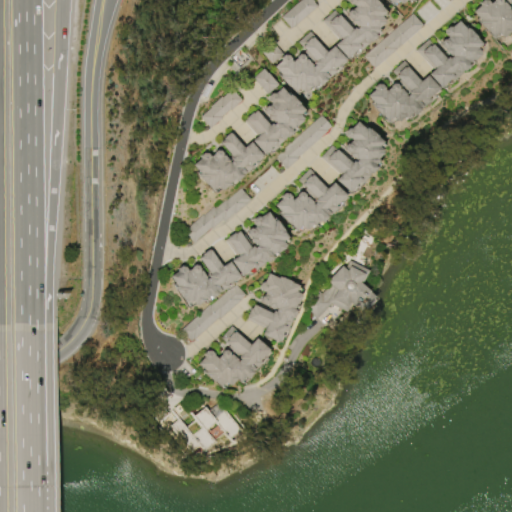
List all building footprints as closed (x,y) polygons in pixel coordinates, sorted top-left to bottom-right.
[(298,0),(280,17),(291,29),(316,5),(311,0),(298,0)] [(353,6),(352,5),(351,5),(348,2),(348,0),(374,0),(379,5),(379,6),(379,7),(383,12),(379,16),(381,20),(382,20),(381,21),(382,22),(375,28),(377,29),(372,34),(374,36),(367,42),(366,41),(364,43),(365,44),(357,51),(355,48),(344,58),(333,45),(338,40),(322,21),(334,10),(341,19),(343,17),(353,29),(357,26),(356,26),(355,27),(350,21),(351,20),(349,18),(348,19),(345,16),(346,12),(348,10),(352,10),(351,9),(354,7),(353,6)] [(511,0),(511,26),(509,29),(510,31),(503,37),(502,36),(501,37),(497,32),(492,37),(489,35),(490,34),(488,31),(487,32),(480,24),(480,23),(479,21),(480,20),(472,12),(480,5),(480,2),(483,0),(487,0),(490,3),(493,0),(502,0),(501,1),(502,2),(503,1),(504,2),(509,8),(508,9),(509,10),(511,8),(506,2),(504,0),(511,0)] [(374,68),(422,25),(411,13),(363,57),(374,68)] [(439,88),(427,74),(433,69),(416,50),(427,40),(435,49),(437,46),(445,55),(447,54),(439,46),(438,44),(439,41),(440,39),(445,36),(443,33),(443,29),(447,26),(450,27),(456,21),(463,29),(465,27),(479,43),(474,48),(478,52),(477,53),(478,54),(470,60),(469,59),(465,63),(467,66),(451,80),(450,78),(439,88)] [(331,46),(342,59),(332,68),(334,71),(326,78),(325,77),(323,79),(324,80),(318,85),(316,83),(311,88),(310,86),(303,92),(302,91),(301,92),(297,88),(292,92),(287,86),(286,87),(280,78),(278,76),(279,75),(273,67),(280,61),(280,58),(283,55),(287,55),(290,58),(289,59),(291,62),(295,58),(294,57),(296,56),(298,54),(301,55),(303,57),(302,58),(304,60),(306,59),(311,65),(310,66),(311,67),(314,65),(303,52),(304,51),(297,43),(309,32),(325,51),(331,46)] [(426,75),(437,88),(426,98),(429,100),(420,108),(419,107),(418,108),(419,109),(413,114),(410,112),(405,117),(404,115),(397,121),(397,120),(396,121),(392,117),(387,121),(382,115),(381,116),(374,108),(374,107),(373,105),(374,104),(367,96),(374,90),(374,86),(378,84),(381,84),(384,87),(383,88),(385,91),(389,85),(392,83),(396,84),(398,86),(397,87),(399,89),(400,88),(405,94),(404,95),(405,96),(408,94),(397,82),(399,81),(391,72),(404,61),(420,80),(426,75)] [(249,78),(264,94),(275,84),(260,68),(249,78)] [(260,154),(248,141),(254,136),(241,121),(243,119),(242,118),(248,113),(249,113),(253,110),(257,115),(258,113),(268,124),(268,123),(269,124),(272,123),(271,121),(270,122),(265,117),(266,116),(264,113),(263,114),(261,112),(261,108),(264,106),(267,106),(266,105),(268,103),(265,100),(266,96),(269,93),(272,93),(278,87),(286,95),(287,94),(289,96),(296,104),(301,110),(296,114),(300,118),(299,119),(300,120),(293,127),(292,125),(287,130),(289,132),(283,138),(282,137),(274,145),(272,143),(260,154)] [(195,116),(206,128),(238,100),(227,88),(195,116)] [(331,126),(320,115),(274,157),(285,169),(331,126)] [(347,192),(334,180),(339,175),(320,157),(331,145),(340,154),(342,149),(342,146),(342,144),(344,143),(348,143),(351,140),(349,138),(348,139),(344,135),(344,131),(347,128),(350,128),(356,122),(364,129),(366,127),(381,141),(377,147),(381,151),(374,158),(376,160),(372,165),(374,168),(358,185),(356,183),(347,192)] [(246,141),(258,155),(247,164),(249,166),(240,174),(240,173),(238,175),(239,175),(232,181),(230,179),(226,182),(227,184),(220,190),(219,189),(218,190),(214,185),(209,190),(204,184),(203,185),(196,177),(197,176),(196,175),(197,173),(189,165),(197,158),(197,155),(200,153),(204,153),(207,156),(210,153),(209,152),(212,150),(216,150),(218,152),(217,153),(219,156),(220,155),(226,161),(225,162),(226,163),(226,158),(228,157),(215,143),(219,139),(218,138),(225,132),(226,133),(228,131),(241,146),(246,141)] [(330,183),(342,195),(332,205),(335,207),(326,216),(325,214),(324,216),(325,217),(319,222),(316,220),(312,225),(310,223),(304,229),(303,229),(302,230),(298,225),(293,230),(287,225),(280,217),(281,216),(279,215),(280,214),(273,206),(280,199),(279,196),(282,193),(287,194),(289,196),(288,197),(289,199),(291,200),(295,195),(294,195),(297,192),(300,192),(303,194),(302,195),(305,198),(305,197),(310,202),(310,203),(311,204),(313,202),(302,191),(304,189),(296,181),(308,169),(321,183),(320,184),(324,189),(330,183)] [(193,244),(248,199),(238,186),(183,232),(193,244)] [(239,275),(229,260),(234,257),(224,241),(227,239),(226,237),(233,233),(234,234),(237,231),(240,236),(243,234),(252,248),(255,246),(254,245),(253,245),(248,239),(250,238),(248,235),(247,236),(245,233),(246,230),(249,228),(252,229),(252,228),(254,226),(251,223),(252,218),(256,216),(259,217),(266,212),(272,221),(274,220),(276,222),(282,231),(281,231),(285,238),(280,241),(283,246),(282,246),(282,248),(274,253),(273,252),(269,255),(271,258),(264,262),(263,262),(260,264),(252,270),(250,267),(239,275)] [(193,264),(196,265),(198,268),(197,269),(198,271),(200,271),(204,277),(202,278),(204,279),(206,278),(205,276),(207,274),(197,258),(201,255),(200,254),(207,249),(208,250),(210,249),(221,265),(227,261),(236,275),(224,284),(225,286),(218,291),(217,290),(214,293),(215,294),(208,298),(206,296),(201,299),(202,300),(194,305),(193,305),(192,305),(189,300),(183,304),(180,298),(179,298),(173,288),(172,287),(174,286),(168,276),(175,272),(176,268),(180,266),(183,267),(186,270),(190,268),(189,266),(193,264)] [(318,318),(310,311),(312,310),(307,305),(311,301),(310,299),(318,290),(322,294),(331,285),(327,281),(342,266),(344,268),(349,261),(367,271),(361,284),(374,297),(372,298),(374,300),(363,312),(361,310),(359,312),(351,303),(346,312),(331,304),(318,318)] [(277,342),(261,334),(264,328),(246,320),(248,316),(247,316),(250,308),(252,308),(253,305),(271,313),(272,311),(274,312),(276,309),(275,308),(274,309),(267,306),(267,304),(265,303),(265,305),(261,303),(260,300),(262,296),(265,295),(264,295),(265,292),(261,290),(259,286),(261,282),(265,282),(268,273),(278,278),(279,276),(282,278),(282,277),(291,281),(291,282),(298,285),(295,291),(300,294),(300,295),(301,296),(297,304),(296,303),(293,309),(295,310),(292,318),(290,318),(289,321),(290,322),(286,330),(283,329),(277,342)] [(180,331),(190,342),(244,295),(234,283),(180,331)] [(255,338),(268,350),(258,360),(261,363),(253,372),(252,370),(251,371),(252,372),(246,379),(244,377),(239,381),(236,378),(230,385),(229,385),(228,386),(224,382),(219,386),(214,381),(213,382),(206,374),(204,372),(205,371),(197,364),(204,357),(203,353),(206,351),(210,350),(214,354),(213,354),(217,358),(221,354),(220,353),(222,350),(226,350),(229,353),(228,353),(230,355),(231,354),(237,359),(236,360),(237,361),(239,359),(219,340),(232,326),(245,339),(244,340),(249,345),(255,338)] [(190,451),(197,444),(204,451),(216,438),(215,436),(223,427),(233,435),(240,427),(215,405),(209,412),(202,406),(192,418),(200,425),(193,433),(169,412),(168,413),(156,402),(146,413),(190,451)]
